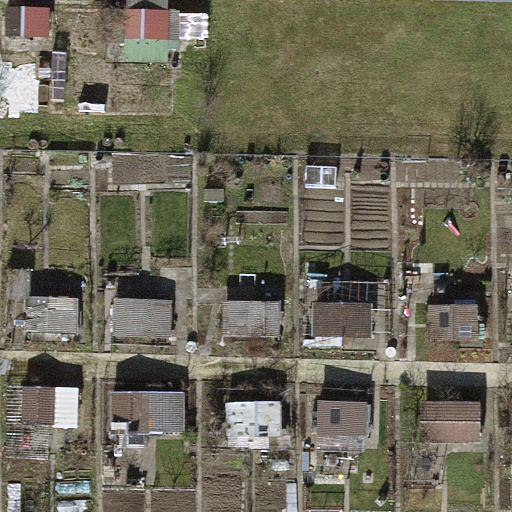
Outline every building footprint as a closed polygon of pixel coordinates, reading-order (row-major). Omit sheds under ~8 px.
[(49,12),(6,13),(6,35),(50,34),(49,12)] [(166,15),(127,15),(127,39),(166,39),(166,15)] [(77,300),(27,299),(24,334),(77,336),(77,300)] [(173,302),(113,300),(111,339),(172,339),(173,302)] [(281,305),(223,302),(223,338),(280,340),(281,305)] [(371,306),(312,305),(312,340),(371,340),(371,306)] [(478,307),(428,308),(430,340),(478,338),(478,307)] [(78,390),(22,389),(23,425),(52,425),(53,428),(78,430),(78,390)] [(186,394),(111,394),(111,437),(186,436),(186,394)] [(367,405),(318,403),(318,438),(366,438),(367,405)] [(481,404),(421,403),(420,445),(480,445),(481,404)] [(280,404),(224,405),(228,439),(253,439),(282,438),(280,404)]
